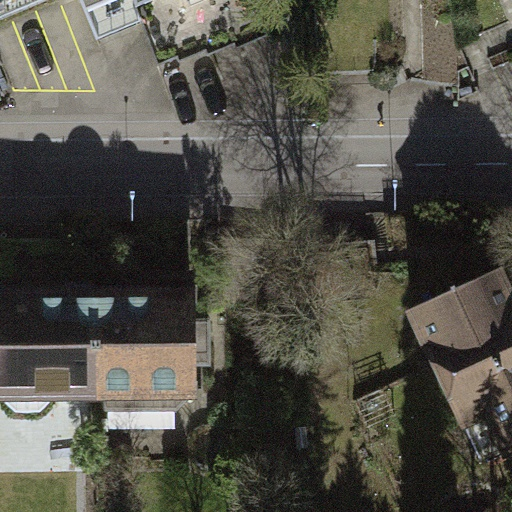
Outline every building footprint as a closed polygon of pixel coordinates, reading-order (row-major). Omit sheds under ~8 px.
[(81,0),(90,23),(136,4),(134,0),(81,0)] [(272,239),(223,239),(222,302),(271,303),(272,239)] [(511,302),(497,269),(409,309),(460,423),(485,412),(503,453),(511,448),(511,302)] [(95,290),(0,290),(0,397),(10,410),(38,409),(47,394),(95,394),(95,290)] [(191,290),(95,290),(95,394),(105,407),(180,407),(191,394),(191,290)]
